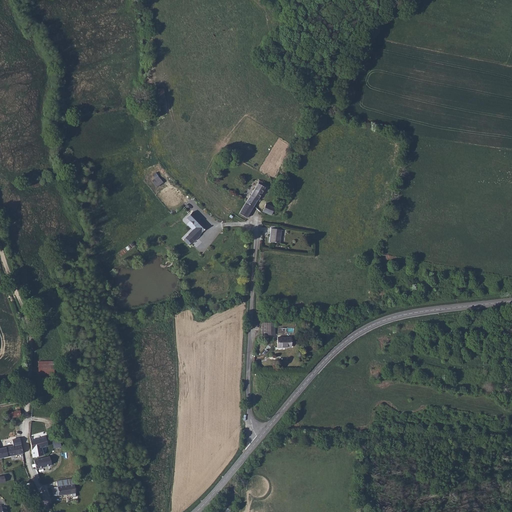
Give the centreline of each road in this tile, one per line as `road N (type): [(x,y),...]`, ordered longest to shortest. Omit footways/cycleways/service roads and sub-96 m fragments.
road 1 (unclassified): [(158,151),(230,224),(255,231),(248,414),(263,434)]
road 2 (secondary): [(263,434),(359,332),(411,313),(511,301)]
road 3 (track): [(263,434),(505,447)]
road 4 (track): [(0,247),(28,319),(29,383)]
road 5 (unclassified): [(29,383),(26,447),(50,511)]
